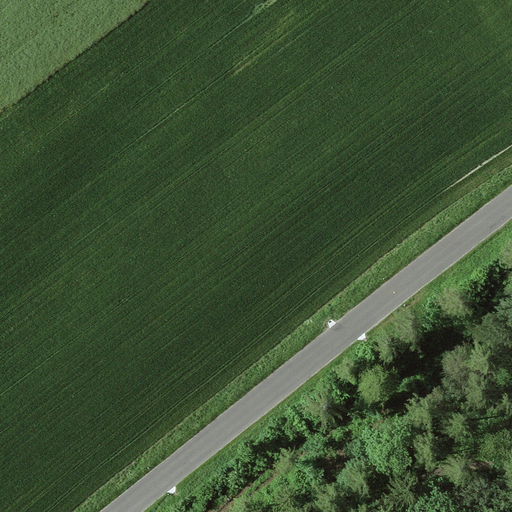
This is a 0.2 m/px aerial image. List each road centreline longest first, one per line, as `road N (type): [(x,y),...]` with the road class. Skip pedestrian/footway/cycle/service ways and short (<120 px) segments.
road 1 (tertiary): [(511,201),(118,511)]
road 2 (track): [(378,511),(449,465),(511,461)]
